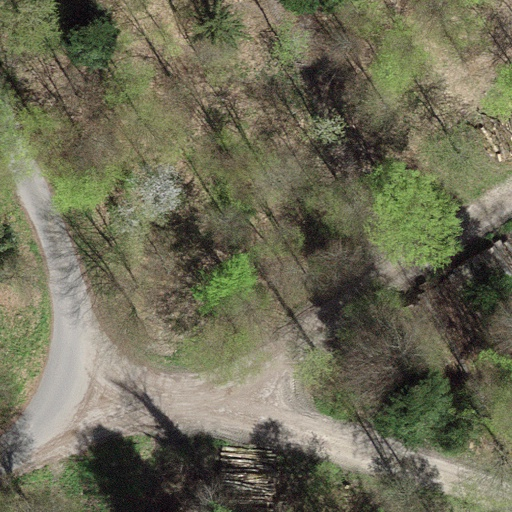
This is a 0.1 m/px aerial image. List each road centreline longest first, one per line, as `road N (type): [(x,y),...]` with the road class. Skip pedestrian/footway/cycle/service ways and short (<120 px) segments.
road 1 (unclassified): [(0,457),(117,398),(0,113)]
road 2 (track): [(117,398),(290,424),(511,497)]
road 3 (track): [(511,188),(261,355)]
road 4 (track): [(261,355),(117,398)]
